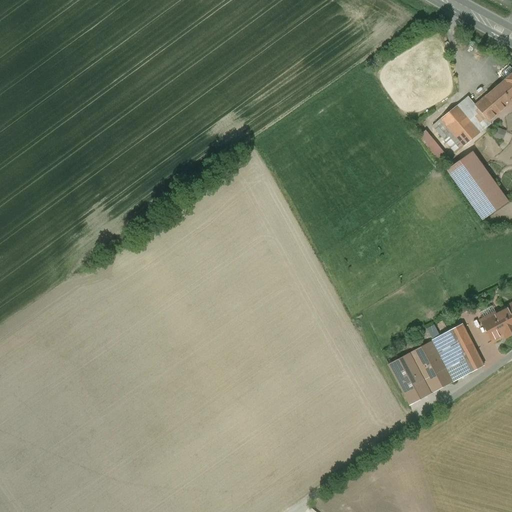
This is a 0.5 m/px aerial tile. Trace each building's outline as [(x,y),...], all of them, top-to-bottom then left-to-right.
[(505,80),(511,74),(511,69),(510,67),(501,75),(505,80)] [(511,74),(505,80),(475,106),(488,122),(511,101),(511,74)] [(463,147),(480,133),(457,106),(440,120),(462,145),(463,147)] [(462,145),(440,120),(433,126),(454,151),(462,145)] [(440,161),(447,155),(425,129),(417,136),(440,161)] [(507,202),(472,153),(447,170),(483,219),(507,202)] [(511,332),(511,302),(480,319),(493,342),(511,332)] [(486,360),(465,320),(391,359),(412,399),(486,360)]
